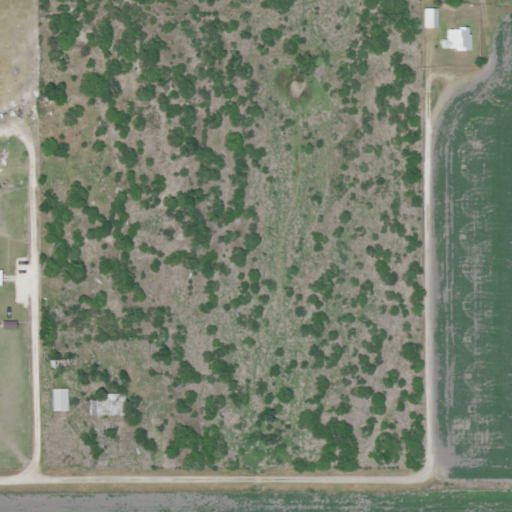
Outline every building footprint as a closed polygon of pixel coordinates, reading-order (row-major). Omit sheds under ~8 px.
[(436,9),(424,9),(424,28),(436,28),(436,9)] [(469,49),(469,29),(445,29),(445,49),(469,49)] [(2,79),(5,88),(27,82),(24,72),(2,79)] [(0,95),(0,111),(2,111),(3,112),(23,105),(18,89),(0,95)] [(52,390),(52,411),(66,411),(66,390),(52,390)] [(90,416),(123,416),(123,393),(103,393),(103,400),(90,400),(90,416)]
